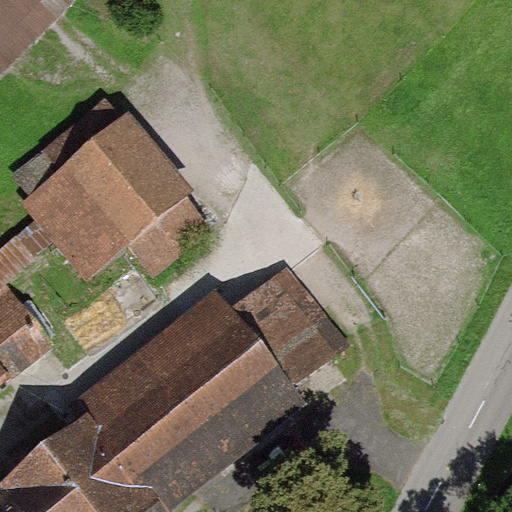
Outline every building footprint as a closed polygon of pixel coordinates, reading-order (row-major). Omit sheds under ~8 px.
[(0,0),(0,82),(66,15),(50,0),(0,0)] [(125,135),(20,215),(80,295),(186,215),(125,135)] [(277,267),(77,418),(147,511),(150,511),(349,362),(277,267)] [(0,398),(49,362),(2,301),(0,302),(0,398)] [(147,511),(77,418),(0,476),(0,511),(147,511)]
